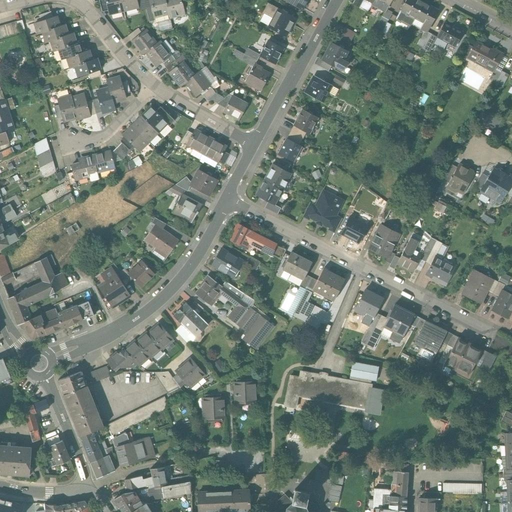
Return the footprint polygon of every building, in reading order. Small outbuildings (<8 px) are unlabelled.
[(104,0),(101,0),(99,1),(102,12),(108,11),(104,0)] [(120,0),(104,0),(108,11),(109,15),(124,11),(120,0)] [(120,0),(124,11),(138,7),(139,7),(137,0),(120,0)] [(143,0),(137,0),(139,7),(138,7),(139,11),(145,10),(143,0)] [(149,0),(143,0),(145,10),(151,8),(149,0)] [(149,0),(151,8),(154,18),(168,14),(169,14),(165,0),(149,0)] [(165,0),(169,14),(168,14),(169,18),(185,14),(182,4),(181,0),(165,0)] [(284,0),(291,3),(290,5),(293,7),(294,5),(302,10),(307,0),(284,0)] [(392,0),(373,0),(371,6),(385,13),(389,5),(392,0)] [(406,0),(405,3),(403,2),(401,6),(403,7),(396,20),(410,28),(415,19),(414,19),(423,3),(417,0),(406,0)] [(423,3),(414,19),(415,19),(423,24),(420,30),(424,32),(426,33),(426,32),(438,11),(423,3)] [(296,19),(267,4),(263,12),(273,18),(269,27),(285,36),(290,25),(292,26),(296,19)] [(51,12),(38,16),(40,22),(52,18),(51,12)] [(52,18),(40,22),(35,23),(38,34),(43,33),(43,32),(60,27),(59,26),(56,16),(52,18)] [(382,16),(376,27),(383,30),(387,23),(388,20),(382,16)] [(22,20),(17,22),(20,33),(25,31),(22,20)] [(16,22),(11,23),(14,35),(20,33),(17,22),(16,22)] [(11,23),(5,25),(8,37),(14,35),(11,23)] [(392,26),(387,23),(383,30),(381,33),(386,36),(392,26)] [(462,33),(444,23),(437,38),(455,47),(462,33)] [(5,25),(0,26),(0,29),(3,38),(8,37),(5,25)] [(60,27),(43,32),(43,33),(46,43),(51,42),(50,41),(68,35),(67,35),(64,25),(59,26),(60,27)] [(346,28),(341,37),(350,41),(355,32),(346,28)] [(137,29),(128,36),(132,41),(141,33),(137,29)] [(141,33),(132,41),(143,55),(146,53),(146,52),(156,44),(145,30),(141,33)] [(424,32),(417,45),(424,49),(431,35),(426,32),(426,33),(424,32)] [(68,35),(50,41),(51,42),(54,52),(58,50),(75,44),(75,43),(72,33),(67,35),(68,35)] [(424,49),(423,50),(429,53),(437,38),(431,35),(424,49)] [(260,55),(259,56),(260,57),(275,64),(283,49),(267,41),(260,55)] [(75,44),(58,50),(62,60),(66,59),(66,58),(83,53),(83,52),(80,42),(75,43),(75,44)] [(156,44),(146,52),(146,53),(157,67),(162,63),(170,56),(170,55),(159,42),(156,44)] [(347,52),(332,43),(323,60),(338,68),(339,67),(343,70),(350,57),(345,55),(347,52)] [(493,52),(476,43),(467,59),(492,73),(503,54),(495,50),(493,52)] [(260,55),(248,49),(244,55),(257,62),(260,57),(259,56),(260,55)] [(83,53),(66,58),(66,59),(70,69),(74,67),(91,61),(88,51),(83,52),(83,53)] [(244,55),(236,51),(233,56),(253,67),(254,67),(257,62),(244,55)] [(170,56),(162,63),(165,68),(175,60),(171,55),(170,55),(170,56)] [(91,61),(74,67),(77,77),(87,74),(98,70),(99,70),(96,59),(91,61)] [(175,60),(165,68),(169,72),(179,65),(175,60)] [(179,65),(169,72),(180,87),(186,83),(186,82),(194,76),(183,62),(179,65)] [(254,67),(253,67),(245,82),(252,86),(253,85),(261,89),(268,75),(254,67)] [(98,70),(87,74),(89,80),(100,76),(98,70)] [(348,75),(339,70),(336,76),(345,81),(348,75)] [(194,76),(186,82),(186,83),(197,97),(201,94),(210,86),(199,72),(194,76)] [(345,81),(336,76),(332,81),(342,86),(345,81)] [(120,77),(107,81),(109,89),(113,103),(126,99),(125,94),(122,82),(120,77)] [(331,86),(314,77),(305,93),(322,102),(331,86)] [(127,81),(122,82),(125,94),(131,92),(127,81)] [(210,86),(201,94),(206,100),(215,93),(210,86)] [(109,89),(96,92),(102,113),(115,110),(113,103),(109,89)] [(72,98),(71,98),(77,118),(76,118),(77,120),(90,116),(87,103),(84,94),(72,98)] [(229,95),(217,104),(226,109),(232,97),(229,95)] [(71,96),(57,100),(59,105),(62,117),(64,121),(76,118),(77,118),(71,98),(72,98),(71,96)] [(247,105),(232,97),(226,109),(224,111),(240,120),(247,105)] [(98,100),(92,101),(96,114),(102,113),(98,100)] [(0,133),(13,130),(4,101),(0,102),(0,133)] [(92,101),(87,103),(90,116),(96,114),(92,101)] [(59,105),(53,107),(57,119),(62,117),(59,105)] [(156,111),(151,107),(142,117),(158,133),(167,124),(167,123),(156,111)] [(174,121),(160,107),(156,111),(167,123),(167,124),(169,126),(174,121)] [(318,118),(303,110),(294,126),(306,132),(309,134),(318,118)] [(158,133),(142,117),(132,127),(148,142),(158,133)] [(306,132),(294,126),(291,133),(302,141),(306,132)] [(148,142),(132,127),(123,136),(124,138),(133,146),(139,152),(148,142)] [(13,130),(0,133),(0,146),(17,141),(13,130)] [(211,139),(195,130),(193,135),(187,145),(203,154),(211,139)] [(187,132),(181,143),(186,147),(187,145),(193,135),(187,132)] [(302,141),(291,133),(287,139),(299,146),(302,141)] [(46,138),(34,145),(37,156),(49,150),(46,138)] [(133,146),(124,138),(120,142),(121,143),(129,150),(133,146)] [(226,148),(211,139),(203,154),(218,162),(224,152),(226,148)] [(287,139),(279,154),(293,162),(301,147),(299,146),(287,139)] [(129,150),(121,143),(117,147),(126,156),(130,151),(129,150)] [(126,156),(117,147),(113,152),(121,160),(126,156)] [(11,148),(0,153),(0,161),(14,154),(11,148)] [(49,150),(37,156),(40,168),(53,162),(49,150)] [(111,152),(93,156),(97,171),(97,173),(115,168),(111,152)] [(224,152),(218,162),(223,165),(229,155),(224,152)] [(84,162),(71,166),(73,173),(75,180),(89,177),(88,174),(97,171),(93,156),(83,159),(84,162)] [(53,162),(40,168),(43,176),(55,169),(53,162)] [(291,174),(273,164),(264,181),(282,190),(287,193),(290,187),(289,182),(287,181),(291,174)] [(457,168),(451,165),(443,181),(449,184),(457,168)] [(462,166),(460,165),(458,166),(457,168),(449,184),(447,187),(454,191),(461,189),(465,191),(474,175),(473,172),(468,169),(466,170),(463,168),(462,166)] [(493,169),(489,176),(486,176),(486,177),(485,180),(485,182),(481,189),(482,193),(490,198),(505,173),(501,170),(496,171),(493,169)] [(217,181),(199,172),(190,188),(209,197),(217,181)] [(73,173),(67,174),(70,186),(76,184),(75,180),(73,173)] [(509,175),(505,173),(490,198),(498,203),(501,202),(506,195),(509,194),(510,191),(509,188),(511,184),(511,180),(510,180),(509,175)] [(482,174),(475,185),(481,189),(485,182),(485,180),(486,177),(486,176),(482,174)] [(282,190),(264,181),(257,195),(256,195),(268,202),(274,205),(275,205),(274,204),(282,190)] [(185,190),(175,185),(168,191),(180,197),(181,196),(182,197),(185,190)] [(343,201),(323,191),(314,209),(315,209),(309,220),(310,220),(311,218),(329,228),(328,229),(329,230),(336,216),(343,201)] [(182,197),(181,196),(180,197),(176,204),(182,207),(177,215),(191,223),(195,215),(196,215),(201,207),(182,197)] [(274,205),(268,202),(265,208),(277,215),(281,209),(274,205)] [(386,202),(380,214),(387,218),(393,206),(386,202)] [(438,202),(434,210),(442,214),(446,206),(438,202)] [(314,209),(308,206),(303,217),(309,220),(315,209),(314,209)] [(0,231),(3,230),(0,223),(4,223),(16,216),(13,210),(0,217),(0,231)] [(336,216),(329,230),(335,233),(342,219),(336,216)] [(369,228),(351,218),(342,235),(360,244),(369,228)] [(164,224),(155,219),(152,224),(155,226),(160,230),(164,224)] [(255,234),(238,225),(235,232),(236,232),(231,241),(247,249),(250,243),(262,250),(266,241),(254,235),(255,234)] [(160,230),(155,226),(144,241),(166,257),(177,242),(160,230)] [(380,229),(370,250),(387,259),(391,253),(400,235),(391,230),(389,234),(380,229)] [(3,230),(0,231),(0,248),(17,239),(14,234),(9,237),(8,236),(7,236),(5,236),(3,230)] [(412,236),(406,247),(407,247),(398,265),(414,273),(420,260),(427,245),(423,243),(423,242),(412,236)] [(436,241),(431,239),(427,245),(420,260),(425,263),(431,251),(436,241)] [(286,250),(267,240),(262,250),(261,251),(280,261),(286,250)] [(243,262),(221,249),(212,265),(233,277),(237,270),(238,271),(243,262)] [(436,254),(431,251),(425,263),(431,265),(435,257),(436,254)] [(387,259),(386,263),(391,265),(396,255),(391,253),(387,259)] [(3,254),(0,255),(0,276),(1,278),(11,274),(3,254)] [(312,264),(291,254),(283,270),(303,280),(304,281),(306,276),(312,264)] [(42,283),(20,293),(24,303),(26,307),(59,290),(54,277),(50,268),(52,267),(51,264),(49,265),(45,257),(34,263),(42,283)] [(455,267),(435,257),(431,265),(426,274),(440,281),(439,284),(446,287),(455,267)] [(260,263),(250,258),(246,264),(257,270),(260,263)] [(128,275),(131,279),(140,288),(153,275),(141,263),(128,275)] [(82,264),(76,269),(82,277),(89,272),(82,264)] [(124,279),(113,265),(109,268),(111,271),(112,271),(119,283),(124,279)] [(128,275),(124,270),(120,273),(124,279),(127,283),(131,279),(128,275)] [(329,272),(324,270),(317,282),(314,289),(315,289),(336,300),(345,281),(329,273),(329,272)] [(110,285),(103,289),(107,296),(113,305),(127,296),(119,283),(112,271),(111,271),(104,276),(110,285)] [(493,280),(474,271),(465,289),(466,289),(463,295),(480,304),(487,291),(493,280)] [(61,272),(54,277),(59,290),(67,287),(61,272)] [(11,274),(1,279),(3,285),(15,279),(13,273),(11,274)] [(500,281),(507,284),(510,277),(502,274),(500,281)] [(306,276),(304,281),(303,280),(300,287),(306,290),(312,279),(306,276)] [(208,277),(204,282),(205,283),(196,295),(210,306),(215,300),(213,299),(218,292),(228,300),(232,294),(223,287),(222,287),(208,277)] [(312,279),(306,290),(313,294),(315,289),(314,289),(317,282),(312,279)] [(493,280),(487,291),(492,294),(498,283),(493,280)] [(498,283),(492,294),(498,297),(502,291),(505,286),(498,282),(498,283)] [(365,291),(355,311),(365,316),(367,314),(374,318),(383,300),(376,297),(376,296),(365,291)] [(511,295),(502,291),(498,297),(491,311),(508,320),(511,311),(511,309),(510,309),(511,303),(511,295)] [(20,293),(8,298),(12,308),(24,303),(20,293)] [(274,326),(232,294),(228,300),(237,307),(228,318),(245,331),(240,338),(255,350),(274,326)] [(107,296),(101,300),(107,311),(114,307),(113,305),(107,296)] [(203,309),(195,302),(190,307),(197,315),(203,309)] [(24,303),(12,308),(18,325),(31,320),(31,319),(26,307),(24,303)] [(190,307),(186,304),(173,316),(182,325),(191,334),(188,337),(192,340),(193,341),(196,342),(198,341),(200,339),(201,336),(200,334),(199,333),(207,324),(197,315),(190,307)] [(394,306),(384,327),(385,327),(387,324),(395,328),(389,339),(399,344),(403,336),(409,325),(414,316),(394,306)] [(57,315),(56,315),(58,318),(41,325),(45,335),(82,320),(76,308),(57,315)] [(339,311),(331,308),(326,319),(333,323),(339,311)] [(55,310),(31,319),(31,320),(18,325),(31,340),(45,335),(41,325),(58,318),(56,315),(57,315),(55,310)] [(420,319),(414,316),(409,325),(415,328),(420,319)] [(420,319),(415,328),(420,331),(425,321),(420,319)] [(447,332),(425,321),(420,331),(413,345),(421,349),(417,356),(431,363),(441,343),(447,332)] [(159,324),(153,329),(152,329),(148,333),(161,348),(161,349),(162,350),(173,340),(159,324)] [(191,334),(182,325),(175,331),(187,345),(192,340),(188,337),(191,334)] [(376,326),(366,345),(373,349),(383,330),(376,326)] [(161,348),(148,333),(147,332),(141,338),(140,338),(136,341),(136,342),(150,357),(149,357),(150,358),(161,349),(161,348)] [(447,332),(441,343),(447,346),(452,335),(447,332)] [(452,335),(447,346),(452,349),(458,338),(452,335)] [(481,350),(458,338),(452,349),(444,366),(443,370),(443,373),(448,375),(450,374),(453,370),(455,366),(470,373),(474,364),(481,350)] [(136,341),(129,347),(129,346),(124,350),(137,364),(136,364),(139,367),(149,357),(150,357),(136,342),(136,341)] [(124,349),(118,354),(117,353),(111,358),(119,367),(133,367),(136,364),(137,364),(124,350),(124,349)] [(481,350),(474,364),(479,367),(480,367),(487,352),(481,350)] [(487,352),(480,367),(479,368),(486,372),(494,356),(487,352)] [(119,367),(111,358),(107,362),(115,371),(119,367)] [(0,380),(1,380),(9,376),(9,377),(10,377),(3,359),(0,360),(0,380)] [(196,366),(190,359),(182,366),(197,382),(204,375),(196,366)] [(210,371),(201,362),(196,366),(204,375),(210,371)] [(302,372),(301,372),(300,378),(290,377),(285,405),(284,405),(284,406),(296,408),(296,407),(295,407),(298,395),(314,398),(313,398),(314,399),(316,389),(325,390),(323,400),(324,400),(324,399),(339,402),(339,403),(340,403),(356,406),(357,406),(366,407),(365,412),(379,414),(383,391),(370,389),(371,385),(370,385),(371,380),(376,381),(378,368),(353,363),(350,377),(351,377),(350,382),(301,373),(302,372)] [(107,366),(91,372),(95,382),(111,376),(107,366)] [(197,382),(182,366),(175,373),(176,375),(185,384),(189,389),(197,382)] [(162,385),(173,383),(170,370),(159,372),(162,385)] [(81,372),(58,381),(63,395),(86,386),(81,372)] [(185,384),(176,375),(172,378),(180,388),(185,384)] [(254,382),(234,383),(235,403),(255,402),(254,382)] [(86,386),(63,395),(80,437),(92,432),(101,428),(98,420),(100,419),(94,404),(92,404),(88,394),(89,393),(86,386)] [(164,398),(107,426),(112,436),(169,408),(164,398)] [(222,398),(202,399),(203,419),(223,418),(222,398)] [(46,400),(33,405),(36,413),(49,408),(46,400)] [(33,405),(24,409),(26,415),(25,416),(29,432),(37,430),(33,414),(36,413),(33,405)] [(511,414),(506,411),(503,416),(511,420),(511,414)] [(511,425),(511,420),(503,416),(501,422),(511,427),(511,425)] [(101,428),(92,432),(97,443),(112,436),(107,426),(104,427),(101,428)] [(37,430),(29,432),(32,441),(33,442),(40,440),(37,430)] [(92,432),(80,437),(90,463),(103,458),(100,451),(97,443),(92,432)] [(126,433),(118,437),(114,441),(116,447),(129,444),(126,433)] [(57,436),(46,440),(48,446),(60,442),(57,436)] [(60,442),(48,446),(53,458),(56,465),(70,460),(62,441),(60,442)] [(129,444),(116,447),(121,467),(145,460),(144,459),(142,450),(139,441),(129,444)] [(111,445),(106,446),(107,449),(100,451),(103,458),(108,456),(112,465),(115,464),(111,456),(111,445)] [(0,474),(29,476),(31,449),(0,447),(0,474)] [(150,447),(142,450),(144,459),(153,457),(150,447)] [(103,458),(90,463),(97,479),(114,472),(112,465),(108,456),(103,458)] [(45,459),(40,461),(44,470),(48,468),(45,459)] [(226,462),(214,462),(213,473),(225,474),(226,462)] [(409,465),(395,464),(394,471),(408,473),(409,465)] [(163,468),(150,469),(152,477),(154,484),(153,484),(154,488),(161,487),(166,486),(163,468)] [(330,482),(332,472),(317,469),(315,480),(330,482)] [(408,473),(394,471),(391,490),(390,493),(389,497),(406,498),(408,473)] [(333,474),(329,500),(339,501),(343,475),(333,474)] [(135,478),(125,481),(127,490),(147,486),(145,480),(142,481),(141,477),(135,478)] [(166,486),(161,487),(163,498),(190,493),(190,481),(173,484),(166,486)] [(443,493),(482,493),(482,483),(443,482),(443,493)] [(154,488),(148,489),(150,500),(163,498),(161,487),(154,488)] [(406,498),(389,497),(390,493),(391,490),(387,490),(374,489),(373,500),(390,501),(390,503),(405,504),(406,498)] [(292,503),(286,509),(285,511),(306,511),(303,505),(304,505),(305,503),(307,493),(294,490),(292,499),(291,503),(292,503)] [(250,491),(197,493),(197,511),(238,511),(251,511),(250,501),(253,501),(253,494),(250,494),(250,491)] [(134,492),(122,494),(114,499),(122,511),(132,511),(142,506),(134,492)] [(285,495),(276,503),(274,511),(285,511),(286,509),(292,503),(291,503),(292,499),(290,496),(287,498),(285,495)] [(12,503),(12,502),(6,500),(5,501),(0,499),(0,511),(21,511),(23,506),(12,503)] [(425,499),(419,499),(418,511),(434,511),(434,500),(434,499),(425,499)] [(405,504),(390,503),(390,501),(373,500),(373,509),(389,510),(405,511),(405,504)] [(84,502),(61,506),(63,511),(83,511),(88,509),(84,502)] [(317,511),(319,506),(305,503),(304,505),(303,505),(306,511),(317,511)]
